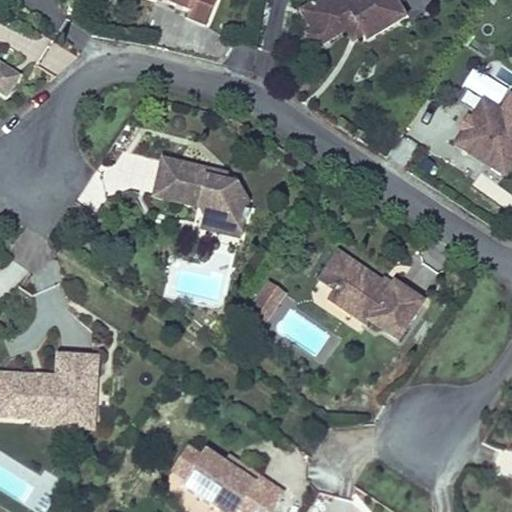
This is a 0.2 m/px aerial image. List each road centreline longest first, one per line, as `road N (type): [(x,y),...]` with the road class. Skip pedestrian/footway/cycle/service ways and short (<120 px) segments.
road 1 (residential): [(42,221),(35,134),(49,108),(96,73),(149,67),(245,93),(511,262)]
road 2 (residential): [(423,435),(459,420),(511,355)]
